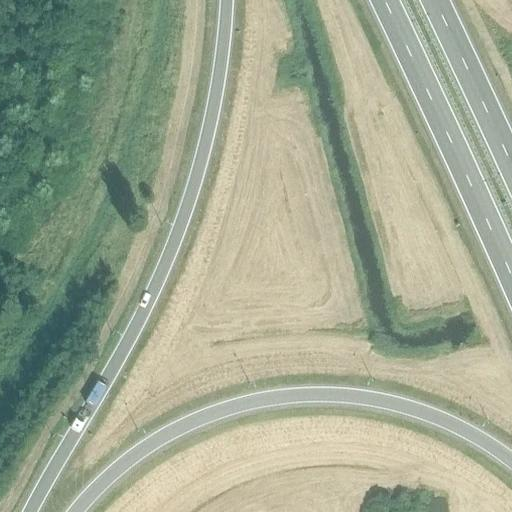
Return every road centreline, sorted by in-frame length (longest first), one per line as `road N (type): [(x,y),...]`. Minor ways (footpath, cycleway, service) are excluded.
road 1 (trunk): [(227,0),(203,173),(154,298),(33,511)]
road 2 (trunk): [(74,511),(161,437),(231,407),(291,396),(420,409),(511,461)]
road 3 (trunk): [(387,0),(511,274)]
road 4 (trunk): [(511,171),(431,0)]
